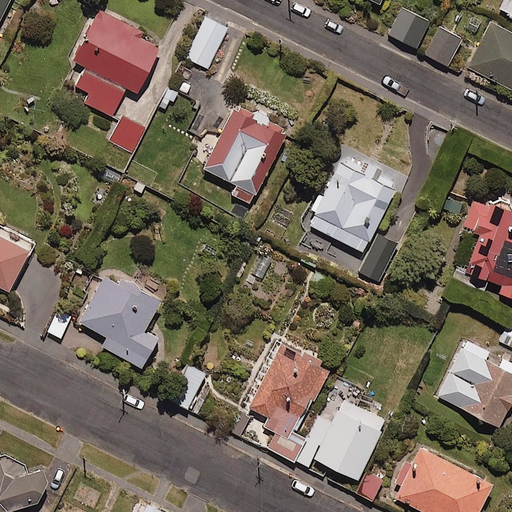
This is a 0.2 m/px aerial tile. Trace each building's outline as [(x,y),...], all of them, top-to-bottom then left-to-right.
[(511,0),(501,0),(498,9),(511,14),(511,0)] [(428,17),(401,4),(387,31),(414,45),(428,17)] [(137,25),(96,5),(71,55),(83,61),(72,83),(88,91),(83,101),(110,114),(125,84),(134,89),(156,43),(134,32),(137,25)] [(227,24),(204,14),(185,57),(207,67),(227,24)] [(511,29),(488,19),(466,64),(511,85),(511,29)] [(460,35),(437,23),(423,51),(446,63),(460,35)] [(287,121),(235,96),(202,165),(235,181),(230,191),(249,200),(287,121)] [(375,168),(377,164),(360,156),(358,159),(341,151),(321,191),(317,189),(310,205),(315,208),(309,221),(361,247),(392,184),(387,182),(390,175),(375,168)] [(511,204),(487,195),(485,202),(472,197),(462,223),(476,228),(462,265),(501,280),(497,288),(511,294),(511,215),(509,214),(511,205),(511,204)] [(436,214),(454,222),(462,204),(444,196),(436,214)] [(0,282),(7,286),(30,237),(4,225),(0,233),(0,282)] [(396,240),(376,230),(358,269),(377,279),(396,240)] [(156,294),(102,268),(77,319),(105,333),(100,343),(139,362),(154,333),(140,326),(156,294)] [(69,315),(55,309),(46,329),(59,335),(69,315)] [(511,328),(504,326),(499,340),(511,345),(511,328)] [(486,348),(465,338),(438,394),(497,422),(511,390),(511,359),(502,355),(499,362),(483,354),(486,348)] [(305,433),(293,427),(308,394),(312,395),(328,362),(278,339),(248,404),(267,413),(263,423),(275,429),(267,447),(293,459),(305,433)] [(203,369),(184,360),(167,397),(186,406),(203,369)] [(382,414),(332,391),(321,415),(317,413),(296,459),(306,463),(311,454),(355,474),(382,414)] [(472,511),(489,478),(415,442),(390,493),(429,511),(472,511)] [(0,511),(4,511),(7,506),(34,498),(47,470),(0,448),(0,511)] [(157,511),(160,508),(147,501),(141,511),(157,511)]
